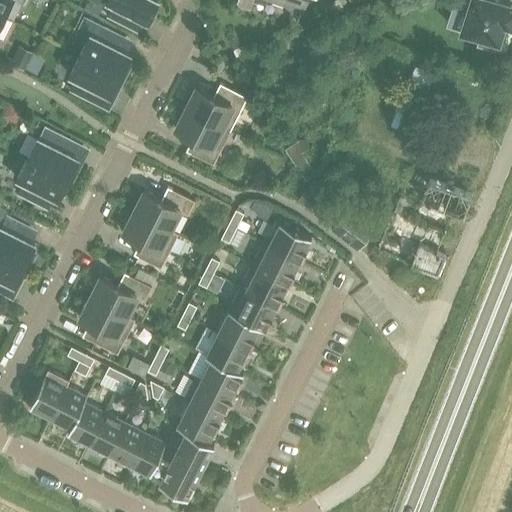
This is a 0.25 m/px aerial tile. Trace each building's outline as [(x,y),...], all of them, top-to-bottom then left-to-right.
[(0,0),(0,12),(4,14),(11,0),(20,0),(24,2),(25,0),(0,0)] [(104,4),(96,0),(87,0),(84,6),(98,14),(104,4)] [(107,0),(113,3),(108,14),(130,26),(135,14),(147,20),(157,0),(107,0)] [(251,8),(254,0),(277,0),(304,9),(307,0),(238,0),(237,3),(251,8)] [(351,7),(348,0),(333,0),(327,3),(333,15),(351,7)] [(511,2),(506,0),(470,0),(462,27),(480,33),(478,41),(494,46),(497,38),(499,39),(505,20),(511,22),(511,17),(511,5),(510,5),(511,2)] [(124,35),(102,24),(97,35),(90,32),(79,53),(125,76),(132,63),(126,61),(131,53),(119,46),(124,35)] [(32,51),(19,45),(10,62),(24,68),(32,51)] [(45,57),(33,52),(26,67),(38,72),(45,57)] [(119,88),(125,76),(79,53),(69,74),(76,77),(70,88),(92,99),(98,88),(110,94),(114,86),(119,88)] [(198,86),(187,107),(231,129),(248,95),(221,81),(220,82),(225,85),(219,96),(198,86)] [(231,129),(187,107),(177,128),(198,138),(192,150),(187,148),(187,149),(214,162),(231,129)] [(27,157),(73,180),(79,167),(74,165),(79,156),(67,150),(72,139),(45,125),(39,136),(38,136),(27,157)] [(307,180),(317,173),(303,152),(308,148),(310,146),(310,143),(309,141),(307,138),(304,138),(302,138),(286,148),(307,180)] [(73,180),(27,157),(17,177),(24,181),(18,192),(40,203),(46,192),(58,198),(68,178),(73,180)] [(406,190),(423,197),(423,195),(454,207),(464,211),(471,191),(431,176),(414,170),(409,173),(404,184),(406,190)] [(145,189),(135,210),(179,233),(179,232),(170,227),(180,208),(189,213),(196,199),(168,185),(168,186),(172,188),(167,200),(145,189)] [(380,249),(413,263),(439,273),(446,253),(438,250),(454,207),(423,195),(423,197),(420,203),(401,196),(380,249)] [(350,204),(340,197),(324,218),(360,246),(375,228),(348,207),(350,204)] [(236,208),(229,222),(237,227),(244,212),(236,208)] [(179,233),(135,210),(124,231),(145,242),(139,254),(135,251),(134,252),(162,266),(179,233)] [(0,250),(29,265),(36,253),(31,250),(35,242),(23,236),(28,225),(6,214),(1,225),(0,224),(0,250)] [(275,217),(263,240),(300,258),(301,256),(302,257),(307,247),(306,247),(312,235),(275,217)] [(237,227),(229,222),(221,237),(229,241),(237,227)] [(263,240),(252,263),(289,281),(290,279),(291,279),(296,270),(294,269),(300,258),(263,240)] [(23,278),(29,265),(0,250),(0,281),(2,278),(14,284),(18,275),(23,278)] [(212,256),(206,267),(214,271),(220,260),(212,256)] [(252,263),(241,285),(277,303),(278,301),(279,302),(284,292),(283,292),(289,281),(252,263)] [(214,271),(206,267),(199,282),(207,286),(214,271)] [(102,275),(91,296),(135,318),(136,317),(127,313),(137,294),(145,298),(152,284),(125,271),(124,272),(129,274),(123,286),(102,275)] [(241,285),(229,308),(266,326),(267,324),(268,324),(273,315),(272,314),(277,303),(241,285)] [(135,318),(91,296),(81,317),(102,328),(96,339),(91,337),(91,338),(118,352),(135,318)] [(189,301),(183,312),(191,316),(197,305),(189,301)] [(229,308),(218,330),(250,346),(255,336),(254,335),(260,324),(265,326),(266,326),(229,308)] [(191,316),(183,312),(177,324),(186,328),(191,316)] [(218,330),(206,353),(243,371),(243,370),(238,367),(244,356),(245,357),(250,346),(218,330)] [(161,343),(155,355),(163,359),(169,347),(161,343)] [(68,354),(79,359),(83,351),(72,345),(68,354)] [(83,351),(79,359),(90,365),(95,357),(83,351)] [(212,356),(201,377),(201,378),(232,393),(237,382),(238,383),(243,373),(242,373),(243,371),(206,353),(212,356)] [(163,359),(155,355),(148,369),(156,373),(163,359)] [(171,375),(175,367),(164,361),(159,370),(171,375)] [(105,373),(120,380),(124,372),(109,364),(105,373)] [(49,417),(50,417),(69,379),(48,368),(29,406),(40,412),(41,409),(51,414),(49,417)] [(124,372),(120,380),(131,386),(135,378),(124,372)] [(183,398),(189,401),(189,400),(220,416),(226,405),(227,405),(232,396),(231,395),(232,393),(201,378),(201,377),(195,374),(184,398),(183,398)] [(69,379),(50,417),(60,422),(62,419),(71,424),(67,432),(68,433),(87,394),(67,384),(70,379),(69,379)] [(159,397),(165,386),(151,379),(153,395),(159,397)] [(148,397),(146,383),(140,380),(135,391),(148,397)] [(87,394),(68,433),(78,438),(79,435),(89,439),(87,443),(88,443),(104,410),(85,400),(88,395),(87,394)] [(189,401),(178,423),(209,439),(209,438),(214,427),(216,428),(220,418),(219,418),(220,416),(189,400),(189,401)] [(104,410),(88,443),(98,448),(100,445),(109,450),(108,453),(125,420),(104,410)] [(125,420),(108,453),(118,458),(120,455),(130,460),(128,463),(129,464),(145,431),(125,420)] [(209,439),(178,423),(168,442),(166,441),(151,471),(162,476),(160,479),(188,494),(214,441),(215,440),(209,438),(209,439)] [(145,431),(129,464),(139,469),(140,465),(151,471),(166,441),(145,431)]
